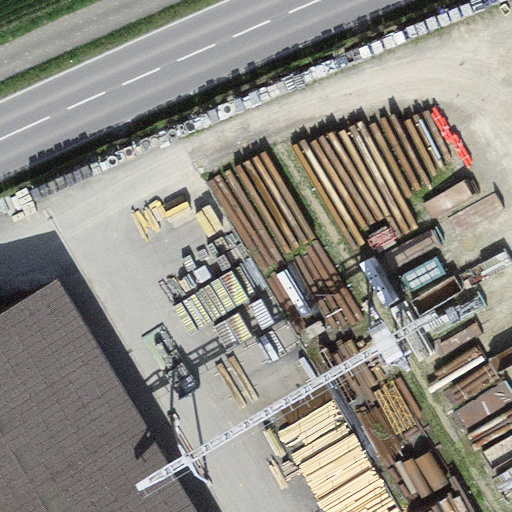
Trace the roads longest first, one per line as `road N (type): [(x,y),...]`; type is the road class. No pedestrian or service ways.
road 1 (primary): [(336,0),(0,149)]
road 2 (track): [(128,0),(0,60)]
